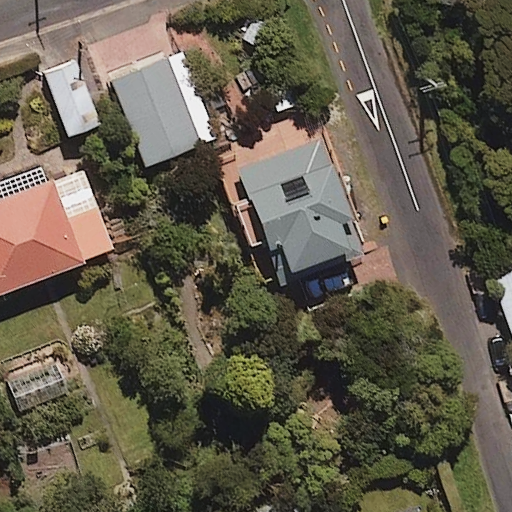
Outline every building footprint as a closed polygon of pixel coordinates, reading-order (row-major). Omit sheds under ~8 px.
[(212,132),(178,44),(107,72),(141,160),(212,132)] [(95,111),(72,51),(39,63),(63,124),(95,111)] [(339,191),(318,129),(230,159),(224,186),(239,231),(248,228),(263,272),(303,258),(305,264),(348,249),(329,194),(339,191)] [(0,279),(105,240),(75,158),(0,185),(0,279)] [(511,260),(487,269),(511,339),(511,260)] [(300,511),(294,494),(256,508),(257,511),(300,511)]
